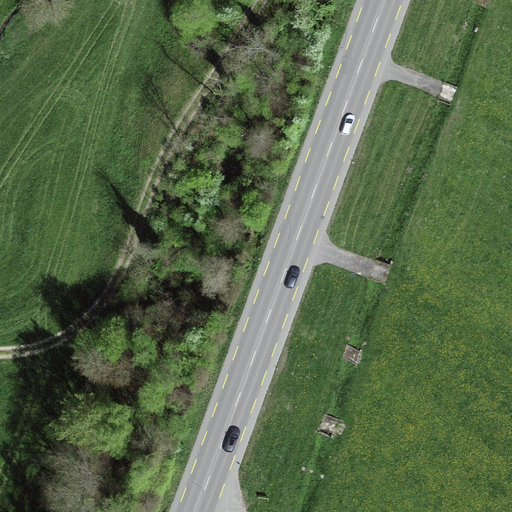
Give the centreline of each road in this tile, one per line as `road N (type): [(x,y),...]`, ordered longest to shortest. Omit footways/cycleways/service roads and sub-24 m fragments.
road 1 (primary): [(201,511),(386,0)]
road 2 (track): [(262,0),(147,188),(120,264),(94,307),(60,340),(0,354)]
